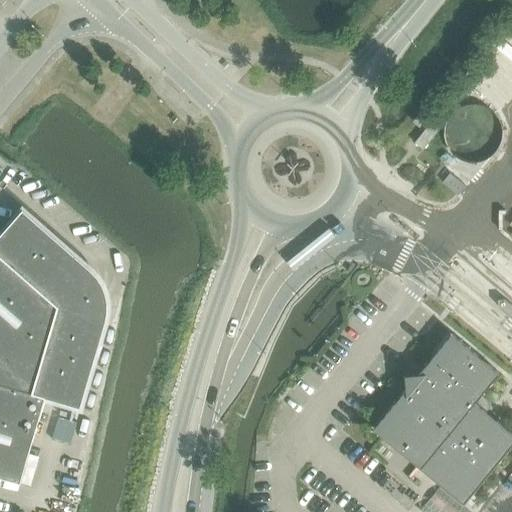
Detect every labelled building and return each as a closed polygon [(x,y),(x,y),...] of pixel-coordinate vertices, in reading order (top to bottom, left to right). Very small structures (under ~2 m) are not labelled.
[(499,132),(499,131),(499,125),(497,120),(495,116),(490,111),(487,108),(481,105),(476,104),(471,104),(466,104),(460,106),(455,109),(452,112),(448,117),(446,122),(445,127),(444,132),(445,137),(446,142),(449,146),(453,151),(456,154),(461,157),(466,158),(472,159),(477,158),(482,157),(487,154),(490,151),(495,147),(497,142),(499,136),(499,132)] [(420,113),(413,121),(416,124),(420,127),(427,119),(422,115),(420,113)] [(423,149),(440,128),(432,121),(415,142),(423,149)] [(466,186),(450,173),(443,183),(458,195),(466,186)] [(3,232),(0,235),(0,477),(21,483),(46,397),(81,407),(107,319),(109,311),(109,301),(107,292),(104,284),(99,276),(92,269),(24,208),(11,223),(8,221),(0,229),(3,232)] [(511,303),(505,298),(498,299),(498,306),(511,317),(511,303)] [(374,429),(421,468),(442,483),(464,501),(511,444),(511,431),(476,402),(500,373),(452,334),(419,374),(406,375),(407,389),(374,429)]
